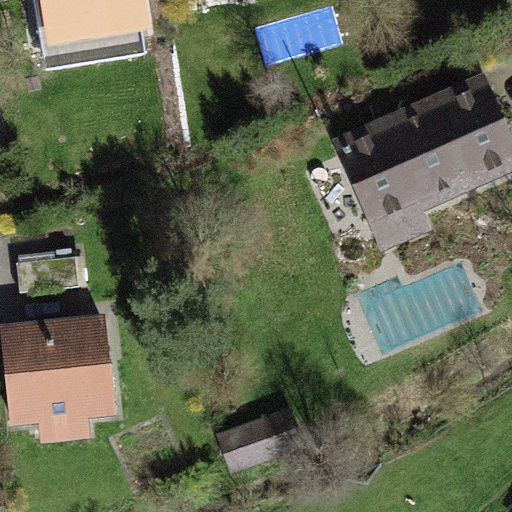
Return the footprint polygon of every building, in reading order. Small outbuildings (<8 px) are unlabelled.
[(144,0),(39,0),(47,45),(149,30),(144,0)] [(479,74),(344,133),(383,222),(418,207),(411,191),(511,147),(479,74)] [(61,115),(17,125),(24,154),(68,144),(61,115)] [(96,312),(0,316),(0,396),(1,412),(29,410),(30,427),(79,425),(78,400),(101,399),(96,312)] [(277,407),(218,434),(232,463),(290,436),(277,407)]
